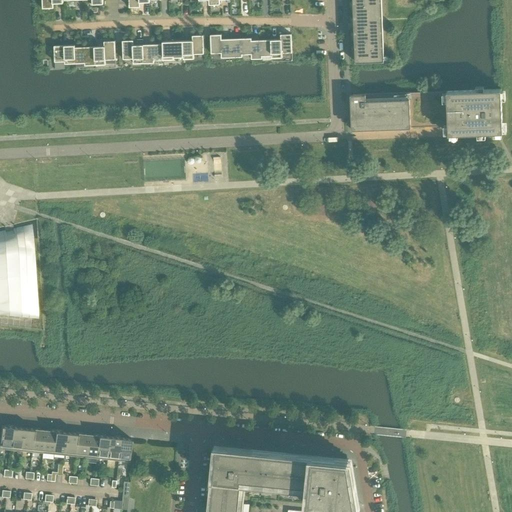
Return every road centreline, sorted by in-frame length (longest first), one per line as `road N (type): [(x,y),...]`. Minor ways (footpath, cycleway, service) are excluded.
road 1 (unclassified): [(335,129),(322,136),(0,154)]
road 2 (residential): [(369,511),(360,456),(348,445),(199,429)]
road 3 (residential): [(331,18),(113,24)]
road 4 (residential): [(199,429),(0,410)]
